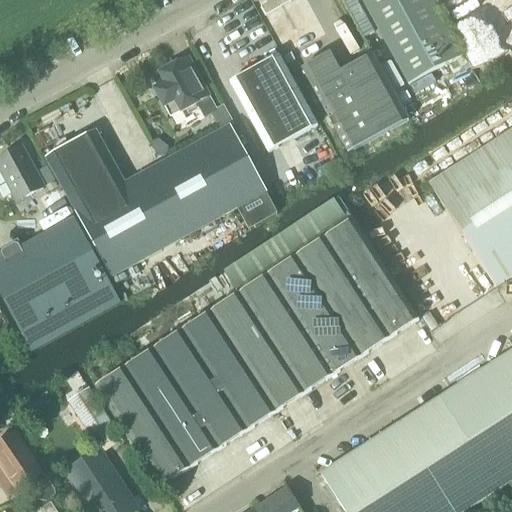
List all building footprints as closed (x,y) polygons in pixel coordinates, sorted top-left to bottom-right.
[(427,0),(359,0),(408,89),(460,60),(427,0)] [(329,56),(301,72),(347,156),(406,124),(372,60),(340,77),(329,56)] [(279,57),(228,85),(267,155),(318,127),(279,57)] [(176,67),(148,82),(169,120),(195,106),(203,120),(210,116),(218,130),(230,123),(222,109),(215,112),(193,72),(182,78),(176,67)] [(95,134),(70,147),(46,161),(111,280),(265,195),(229,129),(124,186),(95,134)] [(511,279),(511,135),(456,171),(449,161),(381,204),(388,214),(429,188),(495,291),(511,279)] [(16,204),(44,189),(22,149),(0,161),(0,183),(4,182),(16,204)] [(73,222),(23,249),(20,251),(18,248),(14,247),(2,253),(1,257),(3,260),(0,261),(0,296),(24,340),(111,292),(73,222)] [(389,342),(418,324),(352,223),(323,242),(389,342)] [(360,361),(389,342),(323,242),(295,260),(360,361)] [(331,380),(360,361),(295,260),(266,279),(331,380)] [(303,398),(331,380),(266,279),(237,297),(303,398)] [(274,417),(303,398),(237,297),(209,316),(274,417)] [(209,316),(180,335),(246,435),(274,417),(209,316)] [(180,335),(153,353),(218,453),(246,435),(180,335)] [(153,353),(123,372),(189,472),(218,453),(153,353)] [(511,354),(321,476),(343,511),(465,511),(511,482),(511,354)] [(159,491),(189,472),(123,372),(94,390),(159,491)] [(89,390),(70,402),(94,441),(114,430),(89,390)] [(12,435),(0,443),(0,468),(17,494),(42,476),(12,435)] [(67,471),(92,511),(139,511),(99,450),(67,471)] [(288,487),(253,511),(294,511),(300,509),(288,487)]
